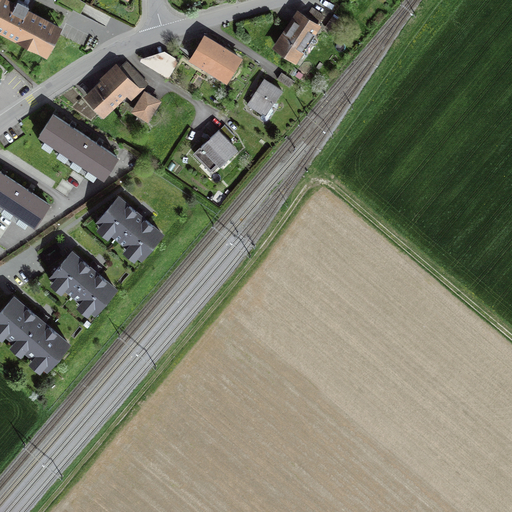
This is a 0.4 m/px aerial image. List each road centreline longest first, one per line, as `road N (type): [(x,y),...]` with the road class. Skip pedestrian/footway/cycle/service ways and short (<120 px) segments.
road 1 (track): [(40,511),(262,249),(316,169)]
road 2 (track): [(511,334),(316,169)]
road 3 (residential): [(163,32),(93,58),(0,122)]
road 4 (track): [(123,44),(133,61),(203,109),(210,125)]
